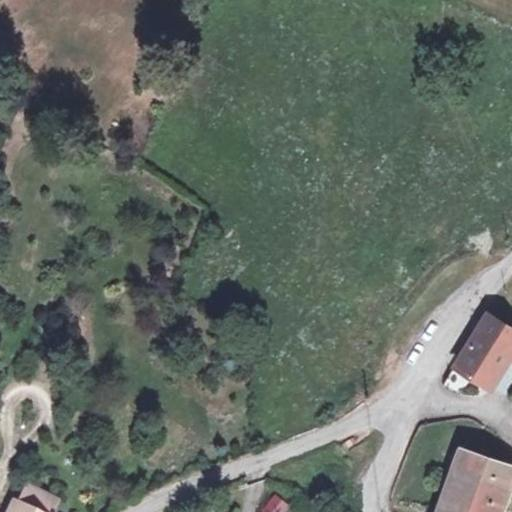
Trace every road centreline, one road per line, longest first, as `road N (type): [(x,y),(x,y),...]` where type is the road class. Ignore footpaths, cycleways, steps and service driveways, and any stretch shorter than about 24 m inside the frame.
road 1 (residential): [(402,402),(176,494),(152,511)]
road 2 (residential): [(511,265),(402,402)]
